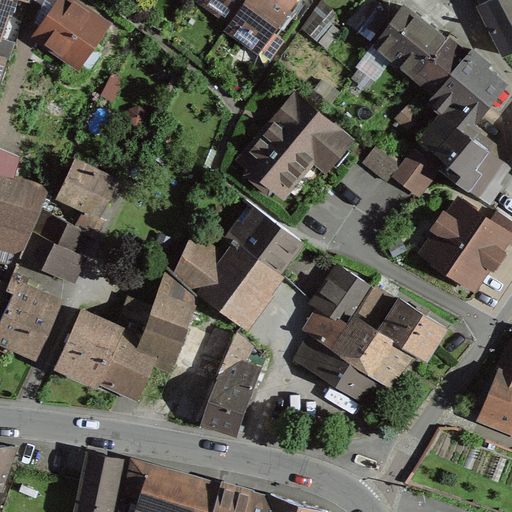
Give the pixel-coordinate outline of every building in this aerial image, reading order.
[(0,0),(0,29),(3,31),(10,9),(14,10),(16,0),(26,0),(30,1),(29,0),(0,0)] [(93,45),(107,26),(70,0),(59,0),(53,8),(36,33),(74,60),(87,41),(93,45)] [(41,0),(53,8),(59,0),(41,0)] [(203,0),(204,3),(212,9),(216,7),(220,10),(225,4),(236,12),(245,0),(203,0)] [(248,40),(253,33),(266,43),(259,52),(268,67),(286,40),(273,32),(295,0),(245,0),(236,12),(228,25),(232,28),(232,32),(240,37),(244,37),(248,40)] [(504,55),(511,50),(511,22),(500,0),(479,0),(482,4),(479,5),(504,55)] [(511,0),(500,0),(511,22),(511,0)] [(381,2),(358,32),(371,42),(392,11),(381,2)] [(414,74),(445,39),(402,5),(375,43),(414,74)] [(335,34),(314,18),(306,29),(327,44),(335,34)] [(445,39),(414,74),(434,92),(450,74),(465,56),(445,39)] [(465,56),(450,74),(488,105),(505,84),(485,68),(490,63),(472,48),(465,56)] [(473,122),(488,105),(450,74),(434,92),(435,93),(430,99),(446,112),(428,134),(430,136),(453,155),(469,136),(477,126),(473,122)] [(326,168),(350,139),(298,97),(276,123),(273,121),(242,159),(284,194),(314,157),(326,168)] [(406,125),(418,114),(407,105),(396,117),(406,125)] [(453,155),(430,136),(417,151),(437,165),(444,169),(454,156),(453,155)] [(477,167),(488,150),(479,143),(469,136),(453,155),(454,156),(444,169),(469,188),(481,170),(477,167)] [(508,156),(484,137),(479,143),(488,150),(506,164),(508,156)] [(20,156),(0,147),(0,173),(13,178),(20,156)] [(366,160),(387,178),(398,165),(377,147),(366,160)] [(417,151),(413,148),(395,171),(418,189),(437,165),(417,151)] [(506,164),(488,150),(477,167),(481,170),(469,188),(482,197),(506,164)] [(75,158),(57,195),(84,209),(98,215),(116,178),(75,158)] [(41,207),(50,188),(13,178),(0,173),(0,244),(22,251),(31,229),(41,207)] [(239,242),(279,270),(302,238),(245,197),(244,199),(249,203),(225,236),(220,232),(219,234),(236,246),(239,242)] [(426,251),(475,284),(489,263),(493,265),(502,252),(498,250),(507,235),(508,234),(490,222),(459,201),(449,216),(446,213),(435,229),(439,231),(426,251)] [(31,229),(76,251),(86,231),(75,225),(41,207),(31,229)] [(98,215),(84,209),(75,225),(86,231),(96,236),(105,219),(98,215)] [(511,218),(499,209),(490,222),(508,234),(507,235),(511,238),(511,218)] [(20,255),(64,276),(76,251),(31,229),(22,251),(20,255)] [(198,296),(199,294),(225,260),(192,235),(174,271),(198,296)] [(239,322),(279,270),(239,242),(236,246),(225,260),(199,294),(239,322)] [(0,281),(9,263),(0,258),(0,281)] [(324,309),(350,323),(355,314),(360,307),(373,286),(340,264),(313,303),(324,309)] [(194,306),(198,296),(174,271),(168,265),(138,346),(157,357),(172,364),(194,306)] [(36,356),(59,306),(23,290),(28,279),(14,272),(7,286),(14,289),(10,297),(0,319),(0,339),(10,344),(36,356)] [(374,285),(373,286),(360,307),(377,318),(392,295),(374,285)] [(0,292),(0,319),(10,297),(0,292)] [(426,359),(446,327),(399,298),(383,324),(389,328),(385,333),(414,352),(426,359)] [(238,324),(194,306),(172,364),(194,373),(216,382),(224,358),(238,324)] [(297,359),(348,390),(362,365),(336,349),(350,323),(324,309),(297,359)] [(348,390),(369,404),(384,380),(390,384),(414,352),(385,333),(355,314),(350,323),(336,349),(362,365),(348,390)] [(77,318),(56,364),(98,383),(100,378),(114,385),(138,346),(77,318)] [(251,343),(238,324),(224,358),(242,364),(251,343)] [(10,344),(0,339),(0,358),(2,360),(10,344)] [(511,343),(500,367),(511,372),(511,343)] [(114,385),(139,397),(157,357),(138,346),(114,385)] [(203,423),(236,435),(261,369),(242,364),(224,358),(216,382),(211,399),(203,423)] [(511,421),(511,372),(500,367),(481,410),(511,421)] [(207,397),(211,399),(216,382),(194,373),(177,413),(197,421),(207,397)] [(0,492),(17,445),(0,443),(0,492)] [(108,511),(121,458),(91,451),(77,511),(108,511)] [(142,496),(151,464),(134,459),(124,494),(132,494),(142,496)] [(213,511),(221,484),(151,464),(142,496),(137,511),(213,511)] [(265,511),(270,497),(221,484),(213,511),(265,511)] [(271,492),(270,497),(265,511),(326,511),(327,510),(271,492)] [(137,511),(142,496),(132,494),(130,511),(137,511)]
